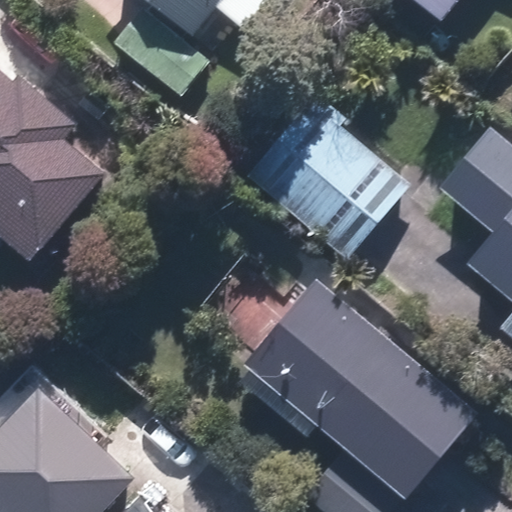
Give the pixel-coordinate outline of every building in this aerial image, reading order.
[(107,49),(178,109),(270,0),(121,0),(137,13),(107,49)] [(390,0),(432,33),(457,0),(390,0)] [(0,264),(17,279),(99,186),(62,154),(73,142),(0,79),(0,264)] [(303,108),(239,185),(342,268),(405,191),(303,108)] [(511,157),(485,136),(432,200),(482,241),(454,275),(508,319),(489,342),(511,360),(511,157)] [(400,511),(475,422),(308,286),(233,377),(335,461),(298,506),(305,511),(400,511)] [(0,427),(0,511),(102,511),(135,479),(37,388),(0,427)]
